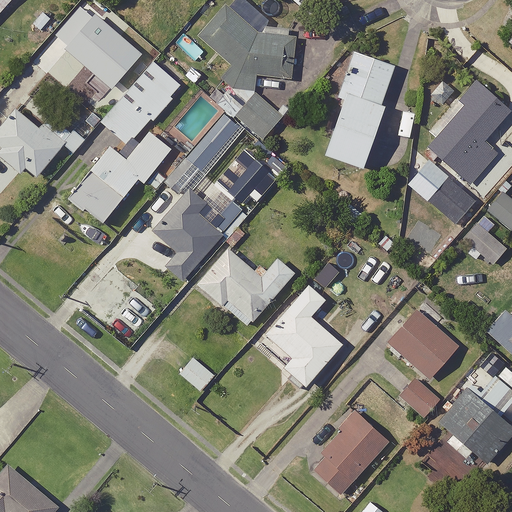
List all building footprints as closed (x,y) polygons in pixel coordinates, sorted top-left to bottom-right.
[(0,0),(0,12),(10,0),(0,0)] [(258,31),(226,4),(198,36),(233,66),(222,79),(233,89),(255,92),(257,74),(291,78),(296,36),(258,31)] [(68,44),(92,16),(81,6),(56,34),(68,44)] [(51,18),(43,12),(33,23),(41,30),(51,18)] [(143,54),(95,13),(92,16),(68,44),(64,49),(111,90),(143,54)] [(346,93),(381,105),(394,66),(353,51),(337,97),(344,99),(346,93)] [(183,85),(155,60),(101,121),(129,146),(183,85)] [(511,110),(475,80),(457,101),(463,106),(429,147),(471,183),(496,153),(484,142),(511,110)] [(284,116),(255,92),(235,116),(263,140),(284,116)] [(381,105),(346,93),(344,99),(324,155),(363,169),(385,107),(381,105)] [(63,144),(16,106),(0,124),(0,146),(1,147),(0,148),(0,155),(21,173),(26,167),(37,176),(63,144)] [(240,126),(224,113),(186,157),(202,170),(240,126)] [(127,158),(111,145),(70,197),(104,223),(139,179),(145,184),(173,149),(149,130),(127,158)] [(278,177),(245,149),(217,181),(243,203),(249,196),(257,202),(278,177)] [(476,200),(448,177),(428,201),(456,224),(476,200)] [(208,204),(190,189),(153,231),(177,252),(165,266),(183,281),(224,234),(200,213),(208,204)] [(511,199),(502,192),(488,211),(511,229),(511,199)] [(507,248),(476,222),(463,238),(493,264),(507,248)] [(228,247),(197,284),(223,305),(228,301),(253,322),(296,272),(277,257),(262,275),(228,247)] [(328,300),(309,284),(265,334),(292,357),(284,367),(307,386),(345,343),(313,316),(328,300)] [(460,346),(417,308),(387,342),(430,379),(460,346)] [(511,314),(505,309),(485,331),(511,354),(511,314)] [(193,357),(180,373),(201,391),(215,375),(193,357)] [(441,400),(415,378),(399,396),(425,418),(441,400)] [(511,435),(511,425),(467,388),(438,422),(488,464),(511,435)] [(389,441),(355,411),(319,451),(325,456),(315,468),(342,492),(389,441)] [(55,511),(61,506),(8,463),(0,472),(0,511),(55,511)] [(383,511),(371,502),(362,511),(383,511)]
